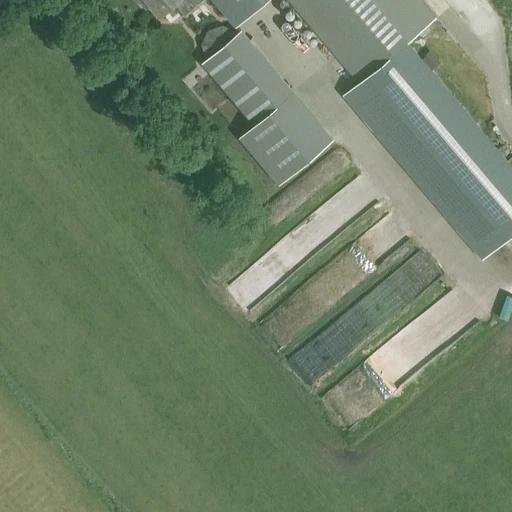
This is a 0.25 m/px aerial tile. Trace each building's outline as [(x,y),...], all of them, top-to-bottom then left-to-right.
[(184,13),(200,0),(141,0),(146,6),(150,3),(160,14),(174,1),(184,13)] [(216,0),(236,24),(264,0),(216,0)] [(511,166),(405,42),(436,16),(422,0),(292,0),(360,81),(346,92),(485,255),(511,231),(511,166)] [(228,90),(266,58),(240,28),(203,59),(228,90)] [(358,213),(384,193),(368,171),(341,190),(358,213)] [(391,216),(301,283),(319,308),(418,234),(406,217),(397,224),(391,216)] [(403,307),(419,292),(402,275),(387,290),(403,307)] [(368,408),(384,389),(369,377),(354,396),(368,408)]
